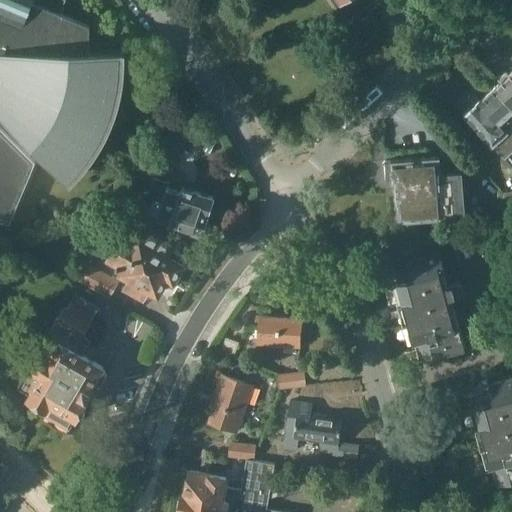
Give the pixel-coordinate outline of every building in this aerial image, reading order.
[(0,0),(0,219),(10,222),(36,161),(37,160),(42,154),(68,181),(71,177),(83,164),(92,152),(101,140),(108,126),(113,112),(118,98),(121,83),(123,68),(123,53),(90,52),(91,24),(61,12),(66,0),(0,0)] [(511,72),(494,87),(511,106),(511,55),(505,62),(504,65),(511,72)] [(511,106),(494,87),(481,100),(474,93),(470,93),(460,102),(460,106),(465,112),(464,113),(465,114),(464,115),(466,117),(467,116),(492,144),(492,143),(511,164),(511,106)] [(187,138),(175,131),(157,161),(171,168),(187,138)] [(398,220),(445,216),(465,215),(461,172),(440,174),(439,156),(385,160),(382,163),(383,179),(386,182),(394,181),(396,204),(397,204),(398,220)] [(155,178),(148,198),(153,199),(149,213),(150,215),(194,230),(192,234),(202,238),(207,235),(209,226),(205,225),(214,197),(183,187),(181,191),(167,187),(169,182),(155,178)] [(511,190),(503,193),(511,201),(511,190)] [(511,201),(503,193),(503,194),(495,213),(511,220),(511,201)] [(141,295),(142,295),(144,296),(149,288),(157,293),(167,276),(173,280),(182,265),(178,262),(183,254),(144,232),(138,243),(123,234),(109,259),(118,265),(116,267),(119,269),(120,266),(124,268),(121,272),(131,278),(127,286),(129,287),(129,289),(130,290),(130,292),(131,293),(133,294),(134,295),(135,295),(137,296),(139,296),(141,295)] [(404,261),(398,263),(403,282),(398,283),(414,342),(419,340),(424,359),(466,348),(460,327),(452,296),(464,292),(461,281),(448,284),(445,272),(439,251),(414,258),(413,254),(412,254),(413,258),(404,261)] [(117,281),(102,272),(90,265),(82,279),(109,295),(117,281)] [(42,374),(28,398),(47,408),(48,408),(50,409),(46,415),(69,429),(75,418),(76,418),(88,398),(87,398),(94,386),(95,386),(101,386),(107,375),(105,370),(102,369),(103,367),(81,354),(90,340),(83,336),(91,322),(90,322),(95,315),(94,314),(72,301),(71,301),(67,308),(65,307),(58,318),(57,317),(55,320),(56,321),(47,336),(40,332),(31,348),(43,355),(34,370),(42,374)] [(259,341),(300,344),(301,332),(305,332),(305,320),(302,320),(302,317),(260,314),(259,341)] [(412,350),(403,352),(404,358),(414,356),(412,350)] [(280,388),(303,386),(305,386),(304,371),(302,371),(302,372),(279,374),(280,388)] [(236,431),(252,384),(222,374),(215,395),(217,396),(208,421),(236,431)] [(482,385),(475,387),(480,405),(475,407),(491,466),(496,464),(501,483),(511,480),(511,376),(511,377),(505,378),(490,383),(488,378),(489,383),(482,385)] [(298,437),(318,440),(317,451),(354,456),(355,445),(339,443),(342,417),(311,413),(312,403),(289,399),(283,447),(296,449),(298,437)] [(254,445),(231,442),(230,442),(228,456),(229,456),(253,458),(254,445)] [(268,508),(275,463),(246,459),(240,488),(225,486),(227,476),(211,473),(201,471),(201,470),(190,468),(188,477),(187,477),(184,492),(182,492),(181,498),(178,500),(177,505),(179,507),(178,511),(294,511),(268,508)]
